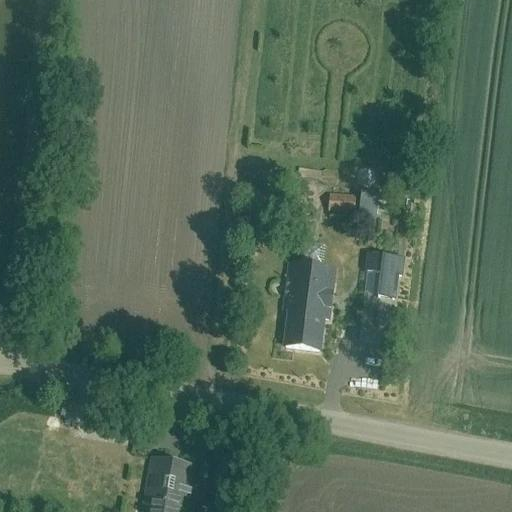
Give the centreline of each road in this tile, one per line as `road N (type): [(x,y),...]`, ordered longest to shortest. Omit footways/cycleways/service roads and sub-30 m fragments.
road 1 (unclassified): [(0,362),(511,457)]
road 2 (unclassified): [(47,0),(0,296)]
